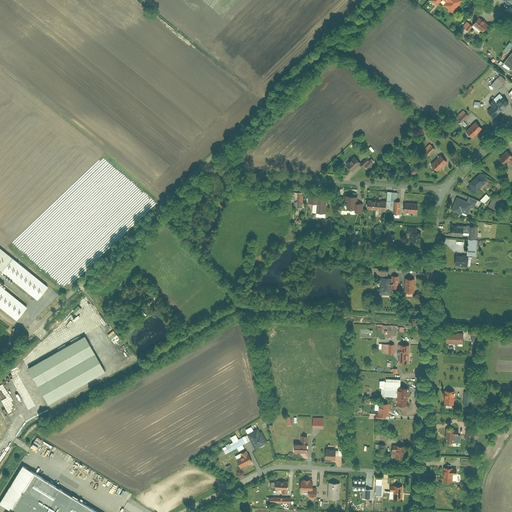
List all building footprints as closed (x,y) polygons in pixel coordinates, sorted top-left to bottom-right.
[(451,13),(460,1),(459,0),(440,0),(444,3),(441,6),(451,13)] [(478,18),(472,25),(480,32),(486,24),(478,18)] [(465,22),(461,28),(467,32),(471,26),(465,22)] [(501,51),(505,54),(511,46),(508,43),(501,51)] [(504,63),(501,67),(511,75),(511,51),(503,62),(504,63)] [(498,75),(489,85),(494,90),(504,80),(498,75)] [(459,96),(462,100),(473,89),(470,86),(459,96)] [(492,100),(488,103),(491,106),(487,110),(493,117),(508,103),(502,96),(495,103),(492,100)] [(454,117),(460,122),(467,115),(462,110),(454,117)] [(465,132),(471,138),(481,128),(475,122),(465,132)] [(422,123),(417,128),(426,136),(431,131),(422,123)] [(423,153),(428,157),(435,148),(430,145),(423,153)] [(511,155),(507,150),(497,159),(502,164),(506,161),(511,165),(511,164),(511,160),(510,158),(511,155)] [(439,154),(428,165),(436,172),(446,161),(439,154)] [(352,156),(343,165),(350,172),(359,163),(352,156)] [(361,165),(366,170),(374,162),(369,157),(361,165)] [(469,186),(466,189),(472,196),(476,192),(475,192),(487,180),(480,173),(468,185),(469,186)] [(315,216),(324,216),(326,195),(310,194),(310,203),(313,203),(312,209),(316,209),(315,216)] [(484,195),(479,201),(483,204),(488,198),(484,195)] [(343,209),(352,210),(352,213),(361,214),(362,204),(355,203),(355,198),(343,197),(343,209)] [(466,201),(455,197),(450,211),(460,215),(461,212),(466,214),(470,203),(478,206),(480,202),(468,197),(466,201)] [(491,199),(489,205),(495,208),(497,202),(491,199)] [(365,201),(365,210),(382,210),(382,202),(365,201)] [(402,204),(401,212),(416,213),(416,205),(402,204)] [(452,226),(451,236),(463,236),(464,226),(452,226)] [(475,240),(476,228),(467,227),(467,240),(475,240)] [(411,233),(411,242),(419,243),(420,233),(411,233)] [(467,240),(466,255),(474,256),(475,240),(467,240)] [(0,273),(35,302),(45,289),(0,251),(0,273)] [(455,256),(454,265),(466,266),(467,257),(455,256)] [(391,288),(397,288),(397,277),(390,276),(390,279),(380,279),(379,289),(376,289),(376,295),(391,296),(391,288)] [(404,279),(404,293),(413,293),(414,279),(404,279)] [(0,309),(15,321),(26,308),(0,286),(0,309)] [(71,311),(75,314),(80,308),(76,305),(71,311)] [(37,318),(26,329),(28,331),(39,321),(37,318)] [(387,329),(387,336),(396,336),(396,328),(389,328),(389,325),(381,325),(381,329),(387,329)] [(111,330),(106,334),(113,343),(119,338),(111,330)] [(470,336),(470,341),(476,341),(477,331),(466,331),(470,336)] [(445,333),(445,343),(462,344),(463,334),(445,333)] [(105,371),(85,335),(28,368),(48,404),(105,371)] [(381,344),(381,350),(387,350),(387,354),(393,354),(394,346),(388,345),(381,344)] [(399,346),(398,363),(406,364),(407,346),(399,346)] [(383,380),(382,397),(396,398),(395,405),(406,406),(407,390),(398,390),(399,382),(383,380)] [(443,391),(443,404),(452,404),(452,391),(443,391)] [(7,397),(0,400),(6,413),(13,410),(7,397)] [(384,420),(384,416),(388,416),(388,404),(376,403),(376,413),(373,413),(373,419),(384,420)] [(312,419),(312,429),(323,429),(323,419),(312,419)] [(246,435),(254,450),(267,443),(260,428),(246,435)] [(444,430),(443,442),(457,443),(458,431),(444,430)] [(375,433),(374,441),(384,441),(385,434),(375,433)] [(221,449),(225,455),(248,441),(245,435),(221,449)] [(36,436),(29,445),(34,449),(41,440),(36,436)] [(299,437),(299,445),(292,445),(292,453),(306,453),(306,445),(305,445),(305,437),(299,437)] [(374,445),(373,454),(383,455),(384,446),(374,445)] [(390,451),(394,451),(393,458),(401,459),(402,447),(395,446),(394,448),(391,447),(390,451)] [(326,449),(325,460),(335,461),(336,449),(326,449)] [(233,457),(238,468),(251,462),(246,451),(233,457)] [(459,458),(459,465),(478,466),(479,459),(459,458)] [(96,511),(22,466),(0,501),(0,504),(11,511),(9,511),(96,511)] [(442,467),(441,482),(455,483),(456,469),(442,467)] [(357,490),(357,489),(365,489),(366,480),(353,479),(353,488),(354,488),(354,490),(357,490)] [(307,492),(307,497),(315,497),(315,489),(311,489),(311,481),(298,481),(298,492),(307,492)] [(284,496),(285,490),(286,490),(286,483),(273,483),(273,489),(280,490),(280,496),(270,496),(270,503),(289,503),(289,496),(284,496)] [(327,484),(327,499),(338,499),(338,484),(327,484)] [(388,487),(388,492),(391,492),(391,499),(400,500),(400,486),(391,486),(391,487),(388,487)]
